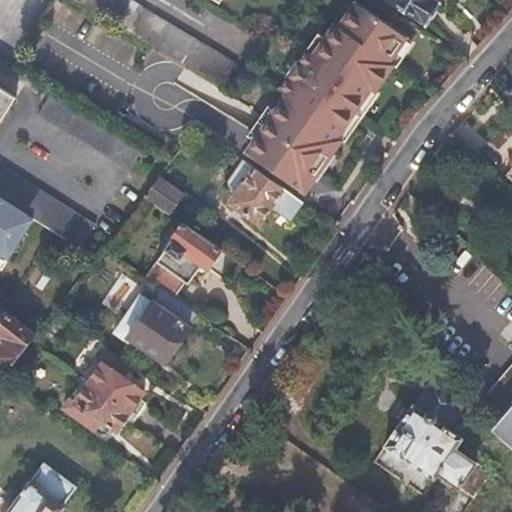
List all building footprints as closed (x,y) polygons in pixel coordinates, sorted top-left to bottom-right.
[(72,0),(223,90),(236,68),(121,0),(72,0)] [(435,0),(385,0),(384,3),(426,26),(437,7),(433,5),(435,0)] [(287,96),(247,153),(306,194),(344,141),(339,138),(373,89),(378,92),(396,66),(392,63),(409,39),(358,3),(340,28),(336,25),(315,55),(309,51),(280,92),(287,96)] [(0,121),(14,100),(0,90),(0,121)] [(56,92),(42,115),(132,172),(148,148),(56,92)] [(229,184),(239,191),(232,202),(261,223),(284,189),(245,161),(229,184)] [(5,171),(0,178),(0,197),(28,216),(82,250),(96,229),(5,171)] [(159,179),(144,198),(169,215),(183,196),(159,179)] [(0,261),(5,265),(26,233),(20,229),(28,216),(0,197),(0,261)] [(219,250),(183,225),(156,264),(184,283),(188,286),(202,266),(206,269),(219,250)] [(433,225),(422,238),(437,252),(449,240),(433,225)] [(156,264),(147,278),(163,289),(174,297),(184,283),(156,264)] [(153,304),(140,295),(112,335),(130,347),(133,342),(166,365),(190,329),(188,328),(198,314),(174,297),(163,289),(153,304)] [(6,314),(3,318),(0,322),(0,356),(12,366),(31,343),(35,337),(6,314)] [(104,363),(90,383),(137,416),(146,404),(139,399),(145,391),(123,376),(130,366),(106,349),(99,360),(104,363)] [(511,372),(488,400),(508,418),(497,429),(501,432),(511,441),(511,372)] [(418,404),(415,402),(386,443),(436,479),(441,473),(461,488),(478,464),(456,448),(464,438),(447,426),(465,402),(435,380),(418,404)] [(77,402),(71,398),(64,409),(89,426),(95,417),(116,431),(123,423),(129,427),(137,416),(90,383),(77,402)] [(77,487),(45,463),(7,511),(62,511),(66,507),(63,505),(77,487)]
